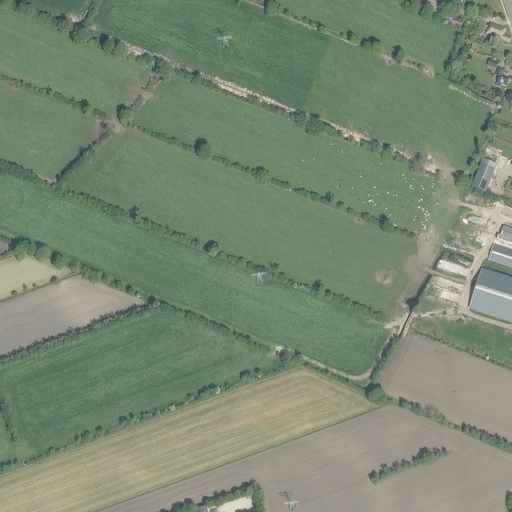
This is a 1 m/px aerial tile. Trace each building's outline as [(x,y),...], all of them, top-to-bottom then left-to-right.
[(449,18),(448,24),(461,28),(463,23),(449,18)] [(511,38),(503,35),(506,29),(490,24),(486,35),(499,39),(499,40),(503,42),(503,41),(509,43),(511,38)] [(496,69),(498,63),(489,60),(487,66),(496,69)] [(507,86),(509,79),(503,77),(504,76),(503,76),(505,70),(498,68),(496,75),(500,76),(496,86),(497,87),(500,88),(501,87),(502,85),(507,86)] [(481,164),(472,187),(486,193),(495,169),(481,164)] [(494,220),(493,219),(492,219),(491,218),(490,217),(489,217),(488,217),(486,217),(485,218),(484,218),(483,219),(482,220),(481,221),(481,222),(480,223),(480,224),(480,226),(480,227),(481,228),(481,229),(482,230),(483,231),(484,232),(485,232),(486,233),(488,233),(489,233),(490,232),(491,232),(492,231),(493,230),(494,229),(495,228),(495,227),(495,226),(495,225),(495,224),(495,222),(494,220)] [(511,229),(503,227),(499,239),(511,242),(511,229)] [(511,250),(493,245),(488,260),(511,267),(511,250)] [(511,280),(482,271),(470,308),(511,321),(511,280)] [(443,286),(444,279),(435,278),(434,285),(443,286)] [(433,285),(430,294),(459,303),(462,293),(457,291),(458,287),(457,287),(458,286),(454,285),(452,291),(433,285)]
